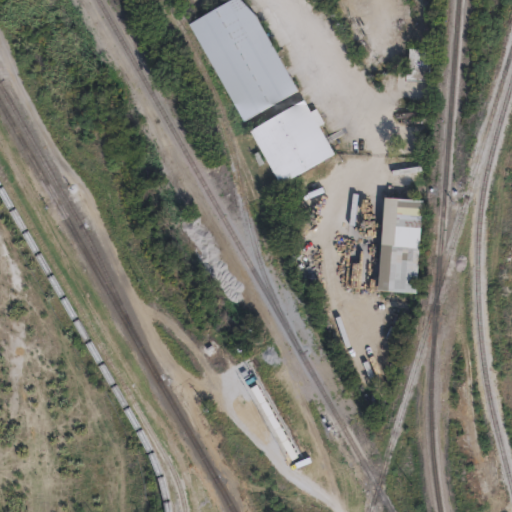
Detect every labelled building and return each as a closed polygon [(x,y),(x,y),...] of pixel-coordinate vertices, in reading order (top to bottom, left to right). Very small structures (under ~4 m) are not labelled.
[(296,90),(242,120),(187,23),(226,1),(227,0),(239,0),(241,1),(253,13),(296,90)] [(431,48),(409,48),(409,81),(431,81),(431,48)] [(421,52),(419,77),(422,77),(422,85),(395,83),(396,75),(399,75),(400,51),(421,52)] [(302,100),(308,111),(314,108),(322,122),(316,125),(332,153),(278,184),(248,130),(302,100)] [(415,203),(408,295),(369,292),(376,200),(415,203)] [(289,440),(274,448),(243,393),(258,386),(289,440)]
